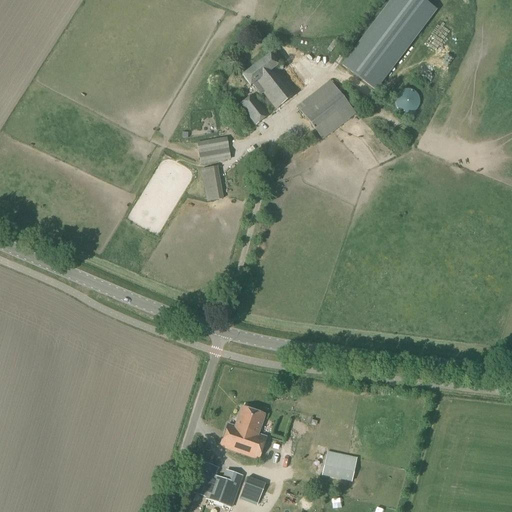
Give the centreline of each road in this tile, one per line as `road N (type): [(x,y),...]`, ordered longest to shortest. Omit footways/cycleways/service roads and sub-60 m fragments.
road 1 (secondary): [(511,376),(222,333)]
road 2 (secondary): [(222,333),(0,246)]
road 3 (unclassified): [(166,511),(222,333)]
